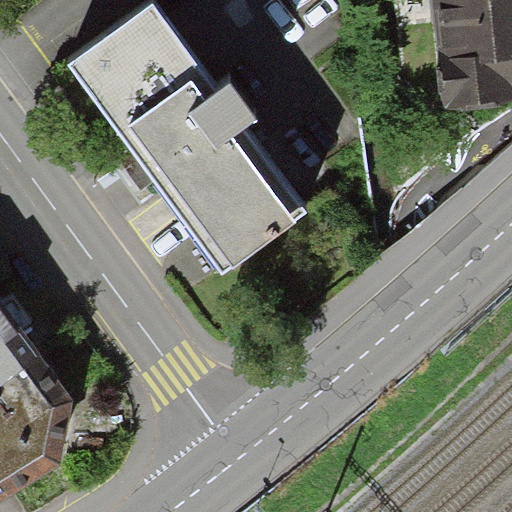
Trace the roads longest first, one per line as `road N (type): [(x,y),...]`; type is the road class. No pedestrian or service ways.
road 1 (tertiary): [(0,131),(243,452)]
road 2 (primary): [(243,452),(511,223)]
